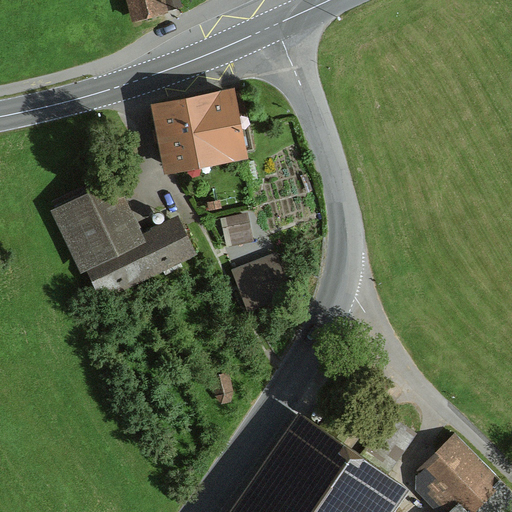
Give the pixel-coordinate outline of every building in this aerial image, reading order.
[(164,0),(125,0),(132,26),(169,17),(164,0)] [(238,92),(152,109),(166,182),(253,164),(238,92)] [(185,219),(149,236),(121,179),(58,210),(89,273),(92,271),(105,298),(201,253),(185,219)] [(223,217),(228,246),(257,241),(252,212),(223,217)] [(296,292),(282,252),(237,268),(251,308),(296,292)] [(230,370),(212,375),(220,404),(238,399),(230,370)] [(376,511),(392,488),(300,425),(239,511),(376,511)] [(476,511),(508,478),(460,433),(417,480),(451,511),(476,511)]
